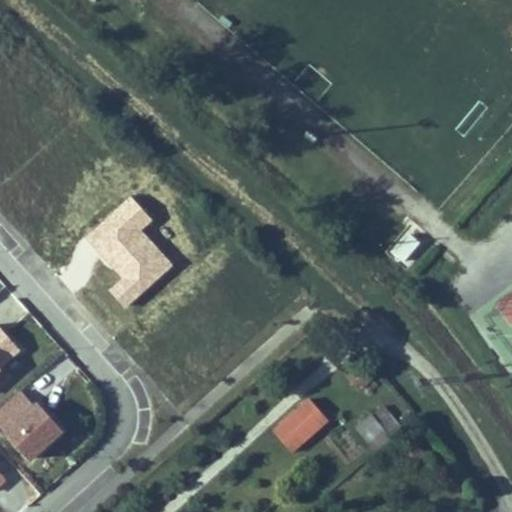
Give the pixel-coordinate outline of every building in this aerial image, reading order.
[(412,235),(393,254),(407,267),(425,248),(412,235)] [(5,366),(25,348),(3,323),(0,325),(0,372),(6,367),(5,366)] [(296,429),(329,397),(308,375),(275,407),(296,429)] [(67,431),(42,403),(38,407),(24,391),(0,412),(0,419),(35,459),(67,431)] [(425,405),(416,413),(428,427),(437,419),(425,405)] [(377,453),(403,429),(383,406),(356,430),(377,453)]
